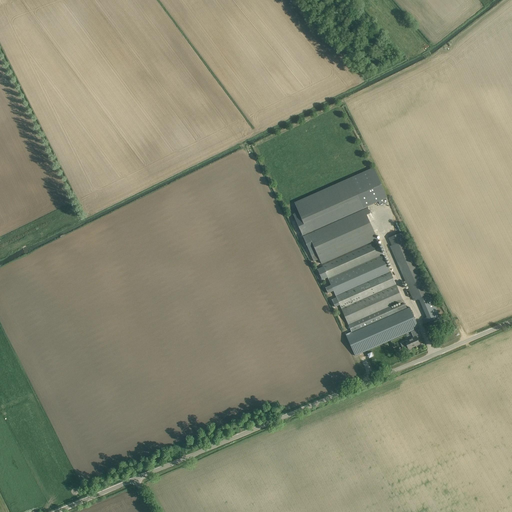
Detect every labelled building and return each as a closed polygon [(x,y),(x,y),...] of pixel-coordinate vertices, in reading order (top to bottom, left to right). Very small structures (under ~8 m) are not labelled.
[(374,167),(294,203),(298,212),(293,214),(314,262),(319,259),(322,264),(376,240),(366,215),(370,213),(367,206),(387,197),(374,167)] [(390,246),(414,301),(430,294),(406,239),(390,246)] [(340,305),(352,333),(407,309),(404,303),(391,309),(389,306),(403,300),(377,242),(322,266),(323,267),(318,269),(322,280),(328,278),(331,285),(325,288),(328,293),(333,291),(336,297),(332,299),(335,307),(340,305)] [(424,324),(429,322),(430,324),(435,321),(434,320),(440,317),(432,299),(421,304),(427,317),(422,319),(424,324)] [(352,333),(346,336),(355,356),(419,328),(410,307),(407,309),(352,333)] [(405,341),(400,343),(403,348),(407,346),(408,349),(420,344),(417,338),(420,336),(417,329),(411,332),(413,337),(405,341)]
